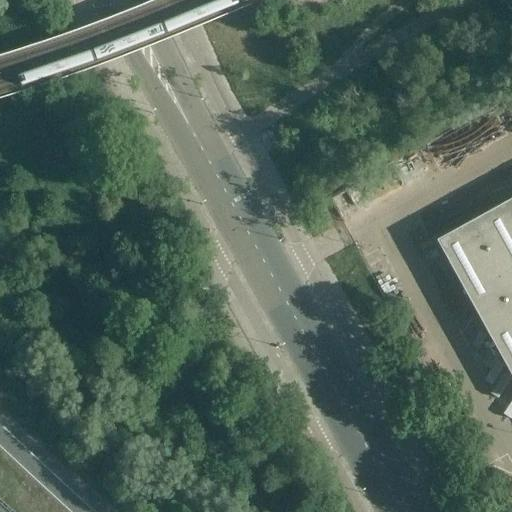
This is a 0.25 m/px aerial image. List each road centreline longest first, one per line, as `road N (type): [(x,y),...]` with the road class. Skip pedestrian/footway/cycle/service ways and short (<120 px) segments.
road 1 (tertiary): [(402,511),(120,0)]
road 2 (unclassified): [(511,448),(380,218),(511,150)]
